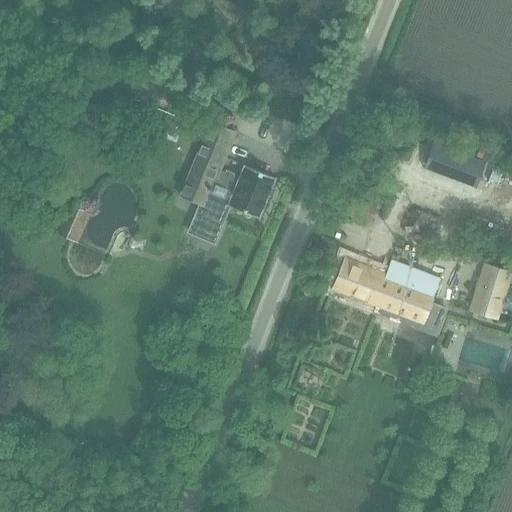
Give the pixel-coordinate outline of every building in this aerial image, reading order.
[(124,116),(133,94),(96,79),(87,101),(124,116)] [(184,126),(207,134),(180,197),(201,205),(195,220),(218,230),(228,206),(258,218),(275,179),(244,166),(239,180),(219,171),(235,132),(188,114),(184,126)] [(434,142),(425,165),(477,184),(486,162),(434,142)] [(345,215),(369,224),(376,207),(352,198),(345,215)] [(91,214),(72,206),(59,236),(78,244),(91,214)] [(438,282),(390,264),(386,276),(344,260),(333,287),(379,304),(377,309),(422,326),(438,282)] [(496,321),(510,275),(486,267),(472,313),(496,321)] [(430,321),(423,347),(435,350),(443,325),(430,321)]
